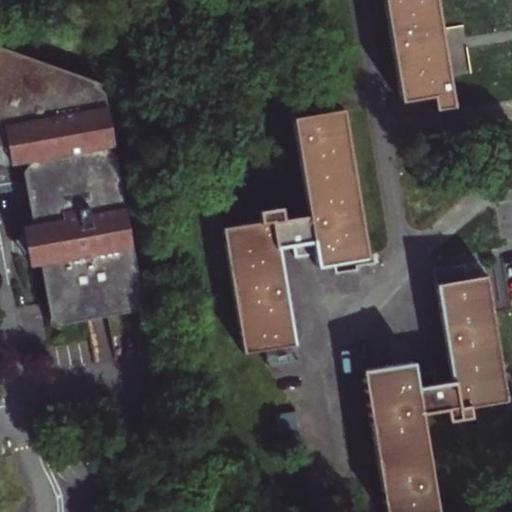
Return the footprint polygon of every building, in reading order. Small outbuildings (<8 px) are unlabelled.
[(383,0),(400,100),(432,95),(434,107),(451,105),(449,92),(448,92),(441,47),(433,0),(383,0)] [(138,307),(111,144),(100,81),(0,43),(0,144),(19,151),(20,158),(17,159),(28,221),(35,260),(41,298),(45,323),(138,307)] [(341,109),(291,118),(307,215),(272,221),(272,219),(223,227),(242,350),(291,342),(279,268),(276,246),(312,240),(315,265),(365,258),(341,109)] [(24,262),(35,260),(28,221),(17,222),(24,262)] [(386,511),(426,511),(433,511),(417,413),(455,406),(456,409),(508,400),(507,396),(504,397),(486,279),(488,279),(488,276),(434,284),(451,382),(416,387),(411,362),(365,369),(386,511)] [(311,497),(313,511),(353,511),(350,491),(311,497)]
